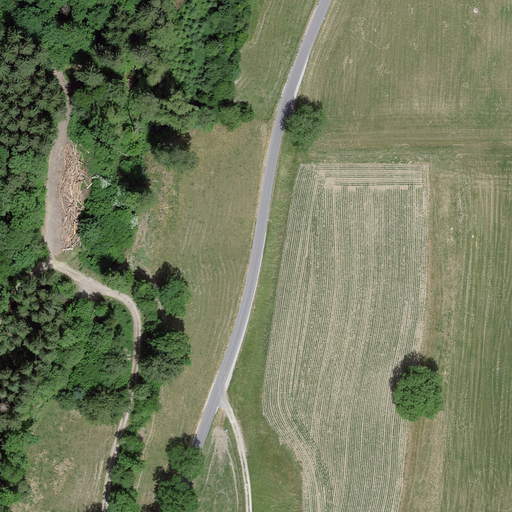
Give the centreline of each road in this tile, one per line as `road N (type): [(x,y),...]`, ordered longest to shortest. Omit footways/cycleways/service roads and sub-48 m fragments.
road 1 (unclassified): [(325,0),(286,104),(246,297),(174,511)]
road 2 (track): [(43,263),(130,300),(138,314),(133,381),(105,511)]
road 3 (track): [(218,388),(238,438),(248,511)]
